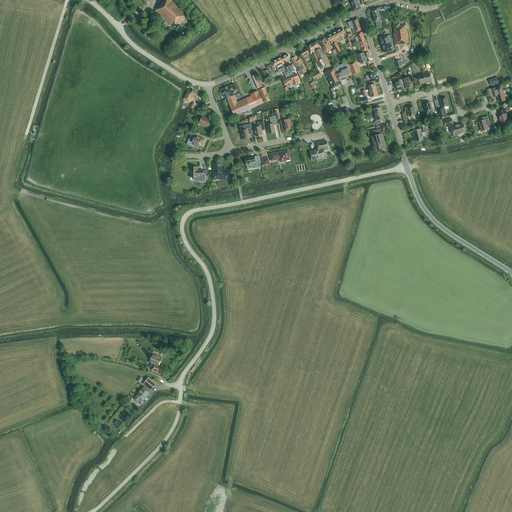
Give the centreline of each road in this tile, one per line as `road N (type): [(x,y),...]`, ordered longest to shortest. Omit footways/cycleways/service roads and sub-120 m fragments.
road 1 (unclassified): [(180,405),(183,373),(214,319),(211,287),(185,240),(183,218),(406,166)]
road 2 (unclassified): [(207,84),(360,11)]
road 3 (tertiary): [(511,272),(438,224),(406,166)]
road 4 (unclassified): [(88,0),(140,51),(207,84)]
road 5 (track): [(66,0),(25,139)]
